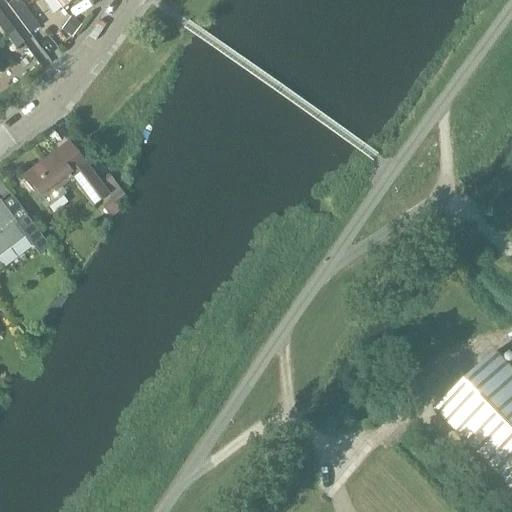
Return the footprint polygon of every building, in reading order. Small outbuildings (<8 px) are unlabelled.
[(13,0),(7,5),(15,15),(24,8),(18,0),(13,0)] [(54,0),(62,10),(74,0),(54,0)] [(24,8),(15,15),(29,34),(39,27),(24,8)] [(0,29),(1,30),(8,24),(0,13),(0,29)] [(8,24),(1,30),(6,37),(10,33),(13,31),(8,24)] [(6,37),(15,49),(23,43),(13,31),(10,33),(6,37)] [(22,178),(40,202),(71,178),(92,205),(106,194),(67,143),(22,178)] [(0,256),(25,237),(38,255),(48,247),(26,217),(16,223),(0,201),(0,256)] [(436,409),(511,487),(511,370),(494,353),(436,409)]
